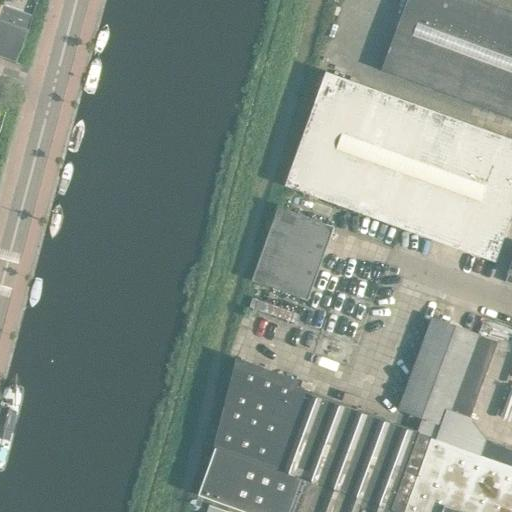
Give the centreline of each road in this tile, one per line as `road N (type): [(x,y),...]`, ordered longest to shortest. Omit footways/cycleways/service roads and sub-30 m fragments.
road 1 (unclassified): [(0,290),(75,0)]
road 2 (unknown): [(433,265),(391,354),(374,371),(335,371),(262,344)]
